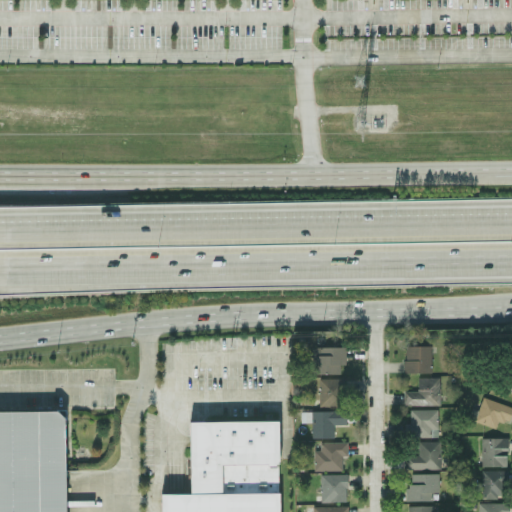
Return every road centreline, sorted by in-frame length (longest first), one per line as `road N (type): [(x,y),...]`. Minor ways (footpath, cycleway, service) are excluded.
road 1 (motorway): [(511,222),(0,228)]
road 2 (motorway): [(0,264),(511,261)]
road 3 (primary): [(0,339),(208,314),(451,309)]
road 4 (primary): [(511,177),(68,175)]
road 5 (residential): [(375,511),(374,311)]
